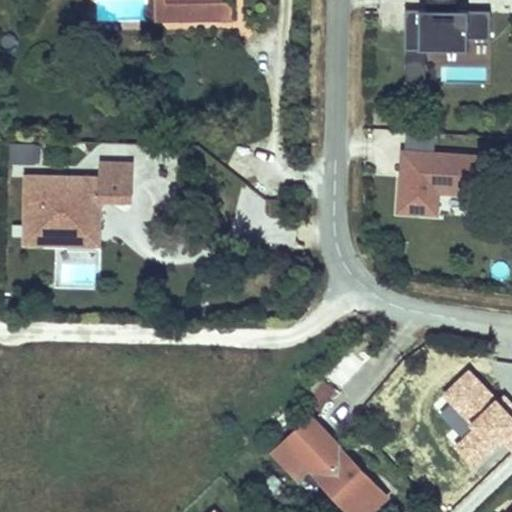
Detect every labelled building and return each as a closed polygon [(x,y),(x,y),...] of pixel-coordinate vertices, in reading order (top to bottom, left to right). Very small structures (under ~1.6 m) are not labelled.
[(156,0),(157,19),(234,18),(233,0),(156,0)] [(406,10),(405,87),(428,87),(428,51),(470,51),(470,40),(492,40),(493,10),(459,9),(458,0),(428,0),(428,10),(406,10)] [(32,163),(32,139),(13,139),(13,163),(32,163)] [(484,156),(404,151),(400,212),(438,214),(440,192),(481,195),(484,156)] [(135,173),(135,158),(105,158),(105,173),(135,173)] [(95,203),(96,195),(104,195),(135,195),(135,173),(105,173),(30,172),(29,239),(47,239),(47,224),(103,225),(104,203),(95,203)] [(103,240),(103,225),(47,224),(47,239),(103,240)] [(336,511),(376,511),(383,505),(302,423),(265,461),(288,485),(299,474),(336,511)]
